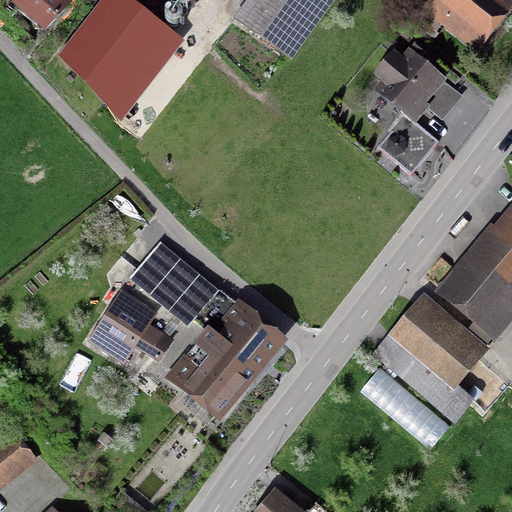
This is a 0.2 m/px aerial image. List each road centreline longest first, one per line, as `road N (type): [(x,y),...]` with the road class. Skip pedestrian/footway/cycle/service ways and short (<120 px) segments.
road 1 (tertiary): [(511,125),(326,364)]
road 2 (residential): [(159,211),(326,364)]
road 3 (tertiary): [(326,364),(213,511)]
